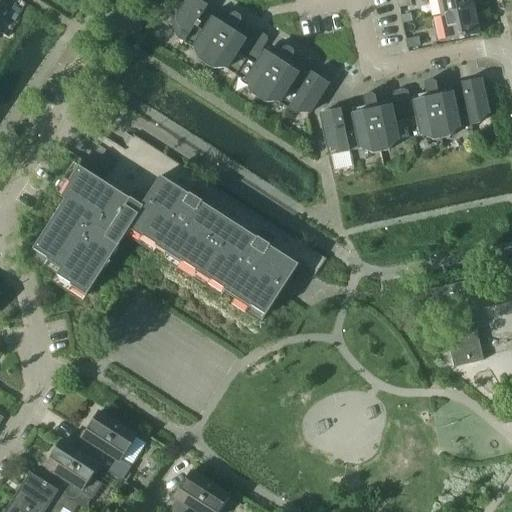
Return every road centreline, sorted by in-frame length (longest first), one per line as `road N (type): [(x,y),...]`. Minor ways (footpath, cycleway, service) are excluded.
road 1 (residential): [(0,455),(31,404),(42,365),(0,223)]
road 2 (residential): [(356,0),(370,62),(382,68),(484,47),(511,58)]
road 3 (residential): [(0,206),(76,93)]
